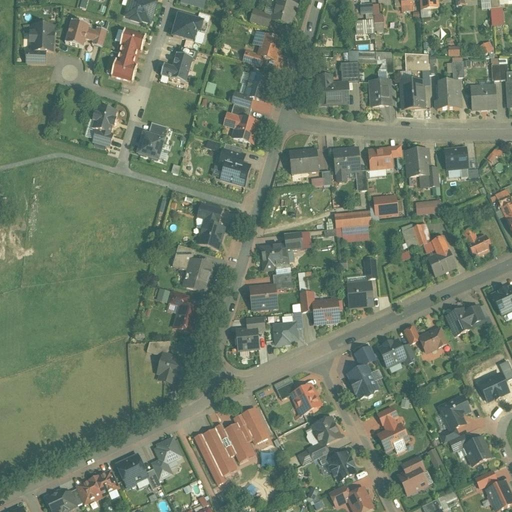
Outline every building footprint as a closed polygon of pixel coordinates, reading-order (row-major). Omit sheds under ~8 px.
[(143,0),(130,0),(126,16),(132,17),(131,21),(141,24),(141,22),(151,25),(157,4),(143,0)] [(183,0),(183,4),(203,10),(206,0),(183,0)] [(413,0),(401,1),(402,8),(414,7),(413,1),(413,0)] [(419,0),(420,0),(421,12),(438,11),(438,1),(433,2),(432,0),(419,0)] [(455,0),(456,8),(465,7),(464,1),(464,0),(455,0)] [(489,0),(481,0),(482,12),(491,11),(489,0)] [(489,0),(491,11),(500,10),(499,0),(489,0)] [(297,8),(279,2),(273,22),(290,27),(294,14),(295,15),(297,8)] [(372,6),(360,7),(361,15),(373,14),(372,6)] [(500,10),(491,11),(492,27),(501,26),(500,10)] [(271,18),(254,13),(251,24),(268,29),(271,18)] [(178,16),(171,39),(195,45),(198,34),(201,35),(204,23),(178,16)] [(374,22),(356,24),(357,36),(371,35),(375,34),(374,22)] [(90,28),(72,23),(66,46),(83,51),(86,41),(94,43),(97,34),(89,31),(90,28)] [(53,29),(34,28),(34,36),(32,36),(30,38),(30,42),(31,44),(34,45),(33,52),(46,53),(46,54),(52,54),(52,46),(54,46),(54,37),(53,37),(53,29)] [(107,33),(98,30),(97,34),(94,43),(93,47),(102,50),(107,33)] [(147,38),(125,32),(120,48),(122,49),(138,53),(142,54),(147,38)] [(283,43),(264,38),(259,57),(259,58),(263,59),(277,63),(280,51),(282,51),(283,46),(282,44),(283,43)] [(491,44),(479,49),(484,58),(495,52),(491,44)] [(138,53),(122,49),(120,56),(136,61),(138,53)] [(33,52),(28,52),(27,67),(45,67),(46,54),(46,53),(33,52)] [(259,57),(247,54),(244,64),(261,69),(263,59),(259,58),(259,57)] [(136,61),(120,56),(118,63),(134,68),(136,61)] [(429,57),(405,56),(406,71),(429,71),(429,67),(429,57)] [(196,64),(174,57),(171,68),(163,66),(159,78),(189,88),(196,64)] [(118,63),(116,62),(112,79),(133,85),(138,69),(134,68),(118,63)] [(394,62),(386,62),(387,76),(394,76),(394,62)] [(359,65),(341,66),(341,70),(344,70),(345,83),(360,82),(359,65)] [(464,65),(452,65),(453,81),(465,80),(464,65)] [(500,67),(492,68),(492,84),(501,83),(500,67)] [(508,67),(500,67),(501,83),(507,83),(509,83),(508,76),(508,67)] [(269,81),(252,76),(252,78),(255,78),(252,87),(249,86),(246,98),(245,99),(253,101),(265,105),(272,82),(270,82),(270,81),(269,80),(269,81)] [(332,79),(319,80),(320,108),(327,108),(327,107),(333,106),(333,107),(334,107),(334,106),(346,106),(346,107),(347,107),(346,86),(332,87),(332,79)] [(209,84),(206,94),(215,97),(218,87),(209,84)] [(389,84),(371,85),(373,109),(380,109),(380,107),(385,107),(386,108),(387,108),(388,108),(389,107),(390,106),(391,105),(389,84)] [(423,84),(401,85),(403,111),(425,110),(423,84)] [(459,84),(439,85),(439,86),(440,86),(441,103),(437,104),(437,112),(460,111),(460,102),(459,102),(458,85),(459,85),(459,84)] [(495,89),(471,91),(473,113),(497,111),(495,89)] [(246,98),(236,95),(233,106),(234,107),(250,111),(253,101),(245,99),(246,98)] [(250,111),(234,107),(231,118),(237,120),(237,119),(249,123),(252,112),(250,111)] [(117,114),(99,109),(97,116),(95,115),(93,123),(94,124),(92,131),(97,132),(111,136),(113,129),(115,130),(117,121),(115,121),(117,114)] [(249,123),(237,119),(237,120),(233,131),(236,132),(234,141),(250,145),(251,142),(254,143),(259,126),(249,123)] [(151,127),(147,138),(163,143),(164,143),(168,131),(151,127)] [(111,136),(97,132),(93,145),(110,150),(114,136),(111,136)] [(142,137),(135,158),(157,164),(163,143),(147,138),(142,137)] [(245,152),(228,147),(223,162),(227,163),(241,166),(245,152)] [(467,149),(445,151),(447,180),(470,178),(467,149)] [(358,151),(334,154),(336,176),(337,176),(337,174),(346,173),(346,175),(347,175),(358,174),(360,174),(360,173),(358,151)] [(389,152),(370,154),(372,172),(391,171),(390,160),(389,152)] [(317,153),(290,155),(292,177),(319,175),(317,153)] [(428,153),(407,155),(409,180),(427,178),(427,183),(440,182),(438,171),(430,172),(428,153)] [(241,166),(227,163),(221,185),(246,191),(252,169),(241,166)] [(346,173),(337,174),(337,176),(336,176),(337,184),(339,185),(346,185),(347,183),(347,175),(346,175),(346,173)] [(366,173),(360,173),(360,174),(358,174),(360,194),(368,193),(366,173)] [(330,174),(322,175),(323,188),(332,188),(330,174)] [(427,183),(428,190),(440,189),(440,182),(427,183)] [(511,202),(511,200),(499,205),(507,222),(511,220),(511,202)] [(381,202),(376,202),(378,217),(396,215),(395,203),(381,205),(381,202)] [(441,204),(422,205),(423,216),(442,214),(441,204)] [(219,211),(202,206),(199,219),(208,222),(206,230),(203,232),(199,246),(218,252),(224,231),(217,228),(218,222),(217,220),(219,211)] [(371,215),(341,218),(342,230),(368,228),(372,227),(371,215)] [(426,226),(403,234),(409,253),(432,244),(426,226)] [(368,228),(342,230),(343,244),(369,242),(368,228)] [(472,231),(463,235),(468,246),(477,242),(472,231)] [(302,235),(289,236),(291,253),(304,252),(302,235)] [(468,246),(474,261),(492,252),(486,238),(477,242),(468,246)] [(432,244),(438,257),(427,262),(435,279),(456,269),(443,239),(432,244)] [(286,247),(261,250),(264,274),(275,272),(274,268),(288,267),(286,247)] [(196,253),(179,248),(173,269),(188,273),(192,263),(193,263),(196,253)] [(409,254),(400,257),(402,263),(412,259),(409,254)] [(213,269),(193,263),(192,263),(188,273),(187,279),(185,278),(185,281),(186,281),(184,289),(206,296),(213,269)] [(375,263),(365,264),(367,281),(377,280),(375,263)] [(291,276),(275,278),(276,287),(275,288),(275,293),(293,291),(291,276)] [(371,285),(348,288),(350,311),(373,308),(371,285)] [(275,288),(251,291),(253,313),(277,310),(275,293),(275,288)] [(511,288),(493,298),(502,318),(511,313),(511,288)] [(168,306),(171,294),(161,291),(158,303),(168,306)] [(190,299),(173,294),(169,306),(181,310),(182,306),(187,308),(190,299)] [(301,297),(300,297),(302,315),(314,313),(313,305),(314,305),(313,296),(306,296),(301,297)] [(314,305),(313,305),(314,313),(316,326),(339,324),(337,303),(314,305)] [(187,308),(182,306),(181,310),(175,331),(194,336),(201,312),(187,308)] [(463,312),(447,319),(456,339),(472,331),(471,328),(484,322),(478,309),(465,315),(463,312)] [(292,316),(293,326),(293,332),(297,332),(304,331),(302,315),(292,316)] [(247,322),(248,332),(257,332),(257,334),(265,333),(264,321),(247,322)] [(293,326),(274,328),(276,347),(286,347),(289,343),(297,342),(297,332),(293,332),(293,326)] [(415,329),(404,334),(410,347),(420,342),(419,339),(420,339),(415,329)] [(449,345),(442,331),(437,333),(443,348),(449,345)] [(248,332),(236,334),(237,339),(236,340),(237,347),(238,347),(239,353),(259,351),(257,334),(257,332),(248,332)] [(437,333),(432,336),(431,334),(420,339),(419,339),(420,342),(427,356),(443,348),(437,333)] [(385,349),(379,352),(387,370),(403,362),(406,361),(401,351),(397,343),(392,346),(391,344),(384,347),(385,349)] [(171,344),(150,345),(147,355),(163,359),(164,357),(167,357),(171,344)] [(417,362),(410,347),(401,351),(406,361),(403,362),(406,367),(417,362)] [(371,349),(355,357),(360,368),(376,360),(371,349)] [(167,357),(164,357),(163,359),(158,376),(165,378),(164,384),(174,387),(176,381),(181,383),(186,363),(167,357)] [(511,372),(508,363),(499,367),(506,383),(511,380),(511,372)] [(367,368),(349,377),(360,401),(364,399),(369,401),(373,399),(374,394),(378,392),(367,368)] [(500,376),(479,385),(488,405),(509,396),(500,376)] [(293,384),(277,392),(282,403),(293,397),(298,394),(293,384)] [(298,394),(293,397),(299,409),(302,410),(305,417),(310,414),(313,415),(318,412),(319,410),(321,409),(317,402),(318,400),(315,395),(314,394),(311,388),(298,394)] [(463,400),(440,410),(451,433),(456,431),(465,427),(462,420),(463,416),(469,413),(463,400)] [(237,426),(218,435),(216,431),(203,437),(203,436),(194,440),(218,488),(226,484),(224,479),(231,475),(230,472),(235,469),(230,460),(236,457),(240,465),(249,461),(247,458),(253,455),(248,445),(253,442),(256,447),(269,440),(255,410),(234,421),(237,426)] [(393,411),(379,418),(383,428),(384,427),(394,422),(398,421),(393,411)] [(331,420),(312,430),(321,447),(322,450),(325,448),(341,441),(331,420)] [(397,429),(394,422),(384,427),(387,434),(379,438),(386,454),(395,450),(396,449),(395,447),(400,444),(402,447),(404,446),(409,443),(401,427),(397,429)] [(456,431),(451,433),(440,438),(444,446),(452,442),(460,439),(456,431)] [(460,439),(452,442),(457,453),(462,451),(461,448),(472,442),(469,435),(460,439)] [(482,440),(464,449),(473,468),(491,460),(482,440)] [(163,449),(156,452),(161,462),(163,468),(167,466),(181,459),(173,441),(161,446),(163,449)] [(400,444),(395,447),(396,449),(395,450),(397,456),(406,451),(404,446),(402,447),(400,444)] [(325,448),(322,450),(321,447),(309,453),(314,463),(329,456),(325,448)] [(329,456),(314,463),(319,461),(322,468),(329,464),(338,459),(335,453),(329,456)] [(441,466),(434,453),(429,455),(436,469),(441,466)] [(338,459),(329,464),(332,470),(330,471),(334,479),(336,478),(339,484),(356,476),(353,470),(354,469),(351,461),(349,462),(346,455),(338,459)] [(138,457),(130,461),(129,462),(126,464),(125,464),(117,467),(128,491),(137,486),(136,485),(147,480),(148,479),(146,475),(138,457)] [(418,459),(402,467),(406,476),(419,470),(421,475),(425,473),(418,459)] [(163,468),(161,462),(151,467),(154,472),(159,483),(172,477),(167,466),(163,468)] [(406,476),(399,479),(408,498),(423,490),(421,486),(425,483),(421,475),(419,470),(406,476)] [(154,472),(146,475),(148,479),(147,480),(153,492),(162,488),(159,483),(154,472)] [(113,473),(107,476),(115,492),(120,490),(113,473)] [(492,473),(476,481),(481,491),(487,489),(488,492),(497,488),(495,484),(497,484),(492,473)] [(107,476),(95,482),(103,500),(110,497),(109,495),(115,492),(107,476)] [(95,482),(82,488),(90,504),(95,501),(96,503),(103,500),(95,482)] [(488,492),(487,493),(490,500),(491,500),(494,507),(493,507),(495,511),(501,511),(511,507),(511,499),(505,484),(497,488),(488,492)] [(90,504),(82,488),(76,490),(77,491),(84,506),(84,507),(90,504)] [(345,488),(329,496),(334,506),(345,501),(344,498),(349,495),(345,488)] [(77,491),(65,497),(72,511),(84,506),(77,491)] [(363,491),(347,499),(353,511),(371,511),(373,511),(363,491)] [(64,494),(57,498),(56,495),(46,500),(51,511),(70,511),(72,511),(65,497),(64,494)] [(226,494),(218,498),(222,506),(230,502),(226,494)] [(205,498),(200,501),(204,510),(210,507),(205,498)] [(443,511),(438,501),(422,509),(423,511),(443,511)]
